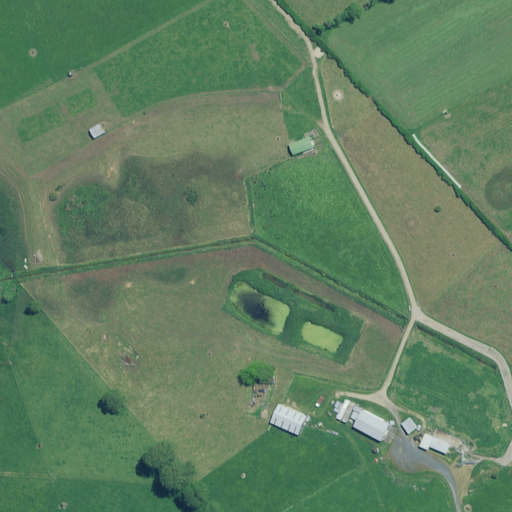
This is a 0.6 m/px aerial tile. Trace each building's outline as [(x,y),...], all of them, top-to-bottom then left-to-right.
[(108,133),(103,124),(93,130),(97,138),(108,133)] [(317,148),(313,137),(292,145),(296,155),(317,148)] [(309,416),(281,404),(273,423),(300,435),(309,416)] [(351,417),(357,420),(354,426),(383,441),(392,425),(369,412),(357,406),(351,417)] [(420,427),(412,418),(403,424),(411,434),(420,427)] [(453,444),(427,434),(422,446),(431,450),(432,447),(449,454),(453,444)]
